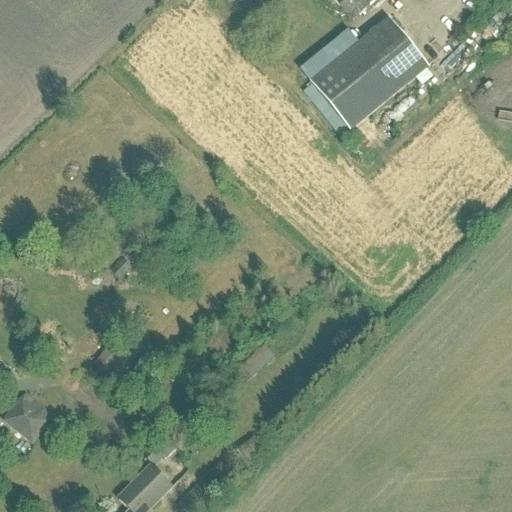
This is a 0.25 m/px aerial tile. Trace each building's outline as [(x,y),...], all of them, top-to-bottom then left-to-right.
[(352,22),(374,0),(343,0),(337,7),(352,22)] [(350,136),(429,71),(389,23),(310,88),(350,136)] [(127,390),(135,379),(124,371),(131,361),(111,345),(93,369),(113,385),(116,382),(127,390)] [(241,370),(233,378),(243,389),(252,381),(241,370)] [(32,446),(52,421),(25,399),(5,424),(32,446)] [(167,444),(159,452),(166,459),(174,451),(167,444)] [(153,511),(173,492),(152,471),(151,470),(119,503),(128,511),(153,511)] [(179,511),(197,511),(209,502),(196,489),(176,509),(179,511)]
